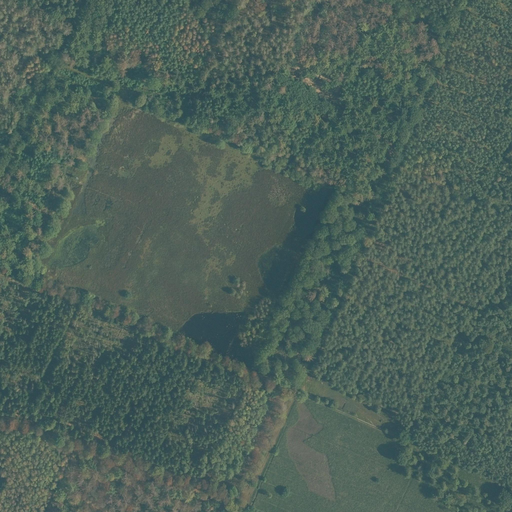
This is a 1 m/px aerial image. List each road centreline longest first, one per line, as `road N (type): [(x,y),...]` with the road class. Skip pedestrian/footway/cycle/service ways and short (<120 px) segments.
road 1 (track): [(464,0),(243,511)]
road 2 (track): [(0,416),(248,500)]
road 3 (track): [(0,178),(83,0)]
